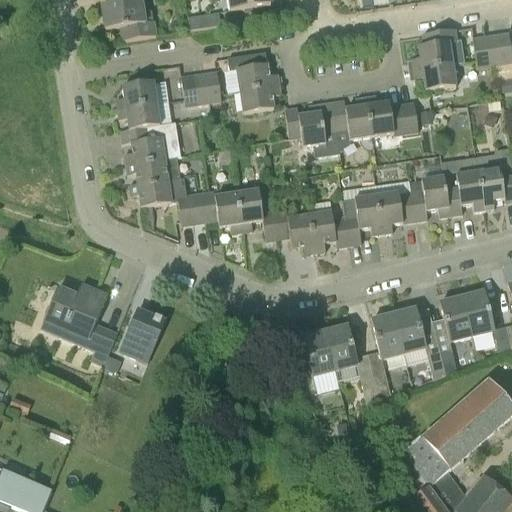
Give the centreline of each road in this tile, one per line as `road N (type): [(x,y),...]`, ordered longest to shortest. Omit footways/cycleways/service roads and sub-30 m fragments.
road 1 (residential): [(54,0),(84,195),(108,236),(284,299),(511,248)]
road 2 (residential): [(387,25),(395,79),(295,94),(288,47),(323,35)]
road 3 (residential): [(387,25),(511,5)]
